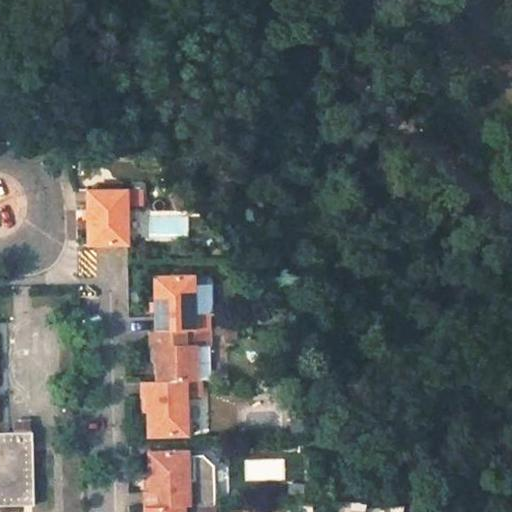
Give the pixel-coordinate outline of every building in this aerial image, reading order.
[(87,221),(87,245),(127,244),(126,207),(128,207),(140,206),(139,188),(86,189),(87,221)] [(151,309),(151,332),(207,330),(207,316),(191,316),(191,277),(151,277),(151,309)] [(178,381),(198,381),(207,380),(207,330),(151,332),(145,332),(145,347),(151,347),(152,363),(152,382),(178,381)] [(184,437),(184,399),(198,398),(198,381),(178,381),(152,382),(138,382),(139,399),(143,398),(143,418),(144,437),(184,437)] [(295,421),(285,421),(285,436),(295,436),(295,421)] [(0,506),(34,506),(32,432),(0,432),(0,506)] [(200,490),(186,491),(184,456),(184,453),(144,453),(145,472),(145,492),(139,492),(140,507),(200,505),(200,490)] [(206,467),(198,456),(184,456),(186,491),(200,490),(200,505),(207,505),(206,467)]
